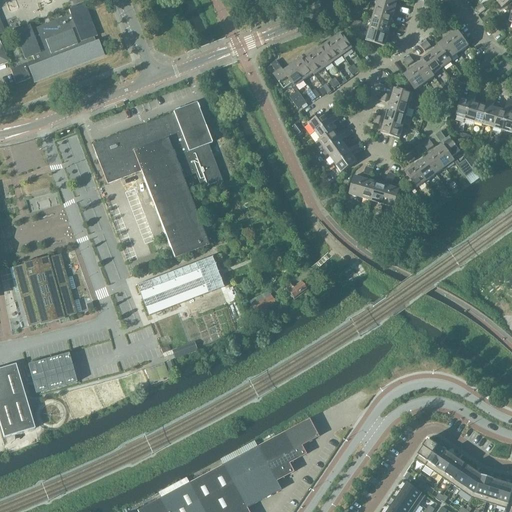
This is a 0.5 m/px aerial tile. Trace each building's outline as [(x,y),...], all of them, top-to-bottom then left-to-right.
[(390,0),(377,0),(376,8),(394,14),(397,2),(390,0)] [(511,0),(495,0),(502,9),(511,0)] [(34,61),(11,70),(16,85),(30,79),(26,69),(28,68),(34,83),(104,56),(98,41),(95,42),(93,38),(96,37),(84,4),(69,11),(70,15),(31,30),(30,25),(14,32),(25,59),(33,57),(34,61)] [(376,8),(372,19),(391,25),(394,14),(376,8)] [(369,30),(388,36),(391,25),(372,19),(369,30)] [(388,36),(369,30),(366,42),(384,47),(388,36)] [(457,31),(448,38),(459,54),(469,47),(457,31)] [(331,40),(343,56),(352,49),(341,33),(331,40)] [(459,54),(448,38),(438,45),(440,47),(450,60),(459,54)] [(322,47),(333,63),(343,56),(331,40),(322,47)] [(0,65),(8,63),(2,46),(1,46),(0,43),(0,65)] [(313,54),(324,69),(333,63),(322,47),(313,54)] [(450,60),(440,47),(431,53),(442,69),(451,62),(450,60)] [(421,60),(422,62),(423,62),(433,76),(433,75),(442,69),(431,53),(421,60)] [(313,54),(304,60),(313,74),(314,76),(324,69),(313,54)] [(304,80),(313,74),(304,60),(303,58),(293,65),(304,80)] [(283,72),(284,72),(276,61),(271,65),(276,72),(273,74),(284,90),(290,85),(296,93),(289,98),(298,110),(306,104),(295,87),(294,87),(283,72)] [(422,62),(413,69),(425,84),(435,77),(433,75),(433,76),(423,62),(422,62)] [(293,65),(284,72),(283,72),(294,87),(295,87),(304,80),(293,65)] [(425,84),(413,69),(404,76),(415,91),(425,84)] [(394,89),(391,101),(409,106),(413,95),(394,89)] [(456,117),(466,120),(471,102),(462,99),(456,117)] [(391,101),(388,111),(406,117),(409,106),(391,101)] [(466,120),(475,123),(480,104),(471,102),(466,120)] [(92,146),(107,185),(141,172),(174,260),(209,246),(183,179),(196,174),(203,194),(224,187),(208,145),(212,144),(196,104),(173,113),(174,114),(92,146)] [(475,123),(484,125),(490,107),(480,104),(475,123)] [(484,125),(493,128),(499,110),(490,107),(484,125)] [(493,128),(503,131),(508,112),(499,110),(493,128)] [(388,111),(385,122),(403,128),(406,117),(388,111)] [(511,113),(508,112),(503,131),(511,133),(511,113)] [(309,125),(315,133),(331,122),(325,113),(309,125)] [(315,133),(320,140),(321,140),(334,131),(335,131),(336,130),(331,122),(315,133)] [(385,122),(381,134),(400,139),(403,128),(385,122)] [(318,142),(324,150),(340,139),(335,131),(334,131),(321,140),(320,140),(318,142)] [(435,136),(443,146),(454,162),(466,178),(474,172),(466,160),(460,164),(454,156),(460,152),(449,137),(446,139),(441,132),(435,136)] [(324,150),(330,157),(345,146),(340,139),(324,150)] [(330,157),(335,165),(351,154),(345,146),(330,157)] [(443,146),(434,153),(445,168),(454,162),(443,146)] [(445,168),(434,153),(425,159),(436,175),(445,168)] [(351,154),(335,165),(341,174),(357,162),(351,154)] [(436,175),(425,159),(415,166),(427,182),(436,175)] [(427,182),(415,166),(406,173),(417,189),(427,182)] [(361,199),(366,180),(355,177),(349,195),(361,199)] [(361,199),(372,202),(377,183),(366,180),(361,199)] [(388,187),(377,183),(372,202),(383,205),(388,187)] [(388,187),(383,205),(394,208),(400,190),(388,187)] [(24,265),(12,268),(16,280),(13,281),(16,293),(19,292),(28,327),(40,324),(40,325),(65,319),(64,317),(76,314),(81,312),(78,300),(73,302),(69,291),(75,289),(72,277),(66,279),(60,255),(48,258),(48,257),(23,264),(24,265)] [(137,286),(136,286),(148,317),(149,317),(224,288),(212,257),(137,286)] [(290,285),(281,291),(286,297),(289,294),(293,301),(307,291),(305,290),(307,289),(303,284),(302,284),(301,283),(292,288),(290,285)] [(271,296),(251,307),(256,315),(276,305),(271,296)] [(68,354),(28,365),(36,394),(76,383),(68,354)] [(15,365),(0,369),(0,426),(4,439),(34,429),(15,365)] [(318,438),(309,420),(283,433),(297,460),(306,455),(301,447),(318,438)] [(297,460),(283,433),(257,447),(276,482),(293,473),(289,464),(297,460)] [(438,446),(429,440),(416,459),(425,465),(438,446)] [(447,452),(438,446),(425,465),(434,471),(447,452)] [(281,491),(257,447),(240,456),(264,500),(281,491)] [(456,458),(447,452),(434,471),(443,477),(456,458)] [(263,500),(240,456),(223,466),(246,509),(263,500)] [(465,464),(456,458),(443,477),(452,483),(465,464)] [(474,471),(465,464),(452,483),(461,490),(474,471)] [(248,511),(246,509),(223,466),(188,484),(203,511),(248,511)] [(482,477),(474,471),(461,490),(473,498),(482,477)] [(493,480),(482,477),(473,498),(486,502),(493,480)] [(503,483),(493,480),(486,502),(497,505),(503,483)] [(511,490),(511,485),(503,483),(497,505),(507,508),(511,490)] [(203,511),(188,484),(159,500),(165,511),(203,511)] [(420,506),(426,497),(407,484),(401,493),(420,506)] [(415,511),(420,506),(401,493),(395,501),(410,511),(415,511)] [(165,511),(159,500),(137,511),(165,511)] [(410,511),(395,501),(390,510),(392,511),(410,511)]
